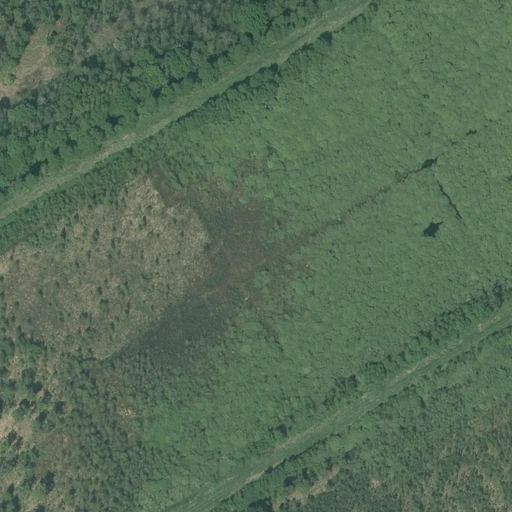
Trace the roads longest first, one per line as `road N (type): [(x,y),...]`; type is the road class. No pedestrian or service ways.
road 1 (track): [(0,217),(232,84),(358,0)]
road 2 (track): [(511,317),(191,511)]
